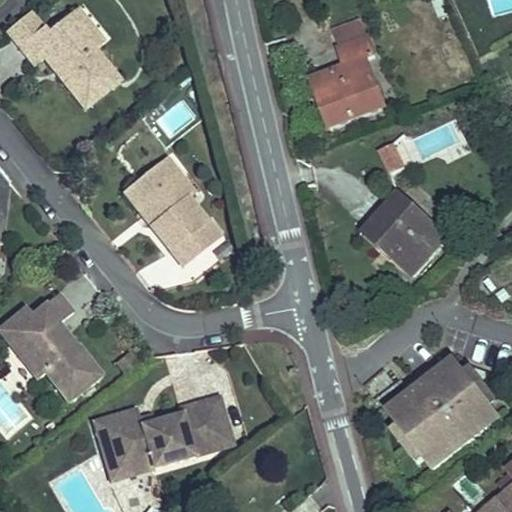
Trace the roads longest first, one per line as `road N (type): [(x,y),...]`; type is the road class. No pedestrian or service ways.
road 1 (residential): [(307,303),(252,317),(177,321),(146,308),(0,124)]
road 2 (tertiary): [(238,0),(307,303)]
road 3 (residential): [(327,376),(371,362),(444,310),(511,327)]
road 4 (tertiary): [(327,376),(360,511)]
